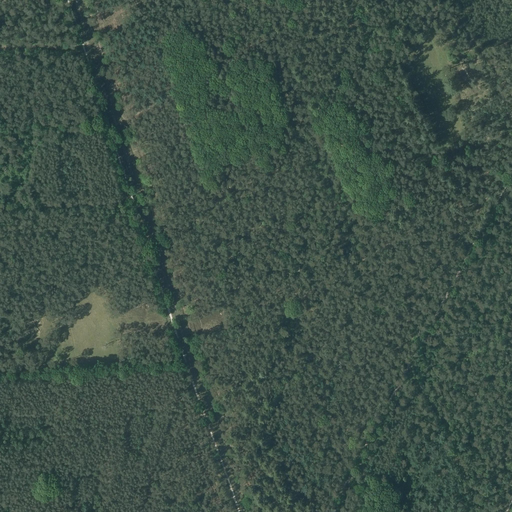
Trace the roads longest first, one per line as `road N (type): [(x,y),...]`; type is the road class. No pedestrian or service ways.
road 1 (track): [(150,242),(315,139),(357,255),(462,187),(440,121),(434,24),(446,0)]
road 2 (unknown): [(75,0),(164,269),(199,320),(194,359),(244,511)]
road 3 (unknown): [(334,511),(511,179)]
road 4 (track): [(109,127),(269,20),(315,139)]
road 5 (track): [(285,511),(279,489),(288,440),(269,388),(275,313)]
road 6 (track): [(39,205),(70,364)]
road 7 (track): [(135,511),(185,361)]
road 8 (track): [(70,364),(76,391),(38,511)]
